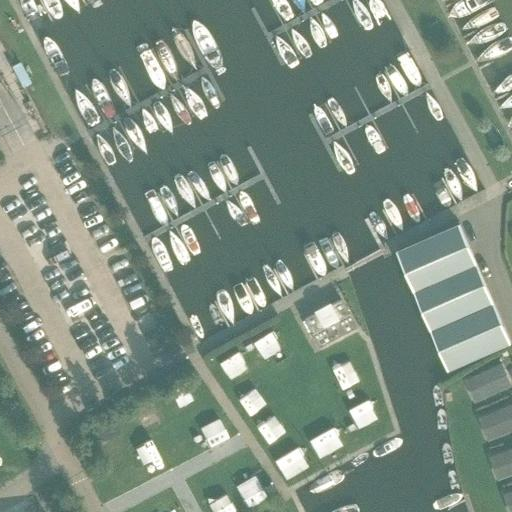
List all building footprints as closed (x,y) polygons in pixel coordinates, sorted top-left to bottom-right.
[(30,86),(22,63),(12,67),(20,90),(30,86)] [(0,100),(0,119),(12,114),(5,98),(0,100)] [(511,343),(460,225),(397,252),(448,370),(511,343)] [(511,260),(511,233),(490,246),(501,266),(511,260)] [(356,326),(341,299),(304,319),(319,347),(356,326)] [(465,380),(476,403),(511,386),(511,385),(502,363),(465,380)] [(285,443),(276,396),(253,400),(262,447),(285,443)] [(235,450),(226,403),(203,407),(212,454),(235,450)] [(511,404),(479,419),(489,441),(511,431),(511,404)] [(167,420),(155,423),(167,470),(190,465),(179,419),(168,422),(167,420)] [(145,486),(131,441),(108,447),(122,493),(145,486)] [(511,448),(490,457),(498,480),(511,475),(511,448)]
